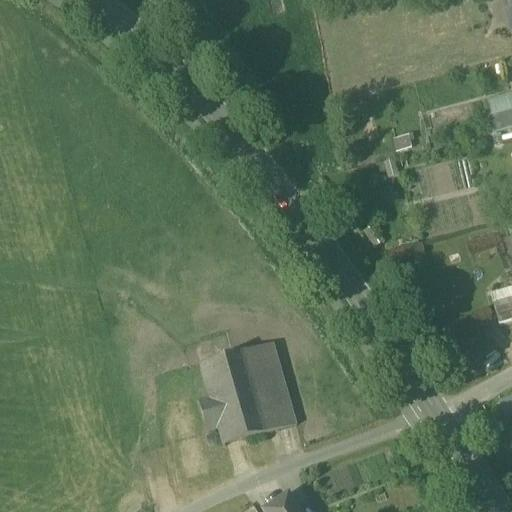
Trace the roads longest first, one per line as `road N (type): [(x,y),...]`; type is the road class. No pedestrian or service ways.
road 1 (secondary): [(93,0),(187,84),(323,246),(437,412)]
road 2 (residential): [(189,511),(437,412)]
